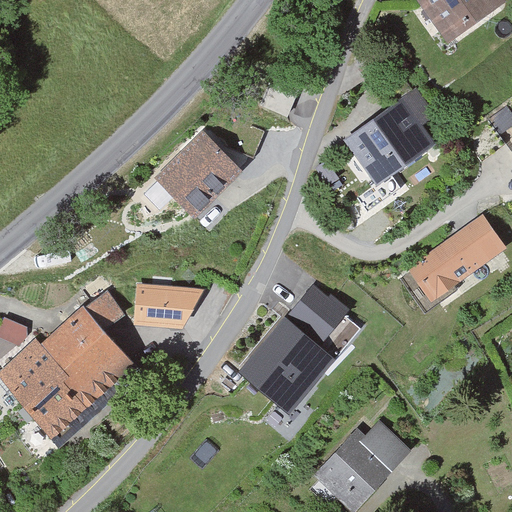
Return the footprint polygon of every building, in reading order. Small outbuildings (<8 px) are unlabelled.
[(420,0),(457,45),(511,0),(510,0),(420,0)] [(347,141),(382,188),(437,148),(422,127),(437,116),(418,89),(347,141)] [(208,132),(154,184),(198,218),(247,172),(208,132)] [(482,220),(410,269),(434,306),(511,252),(482,220)] [(200,285),(135,278),(130,324),(173,329),(200,285)] [(316,289),(288,316),(325,346),(352,315),(316,289)] [(38,341),(3,376),(57,442),(141,366),(88,309),(43,345),(38,341)] [(10,313),(0,327),(0,329),(22,344),(33,329),(10,313)] [(288,316),(242,374),(292,418),(340,358),(325,346),(288,316)] [(2,328),(0,328),(0,358),(14,351),(2,328)] [(357,428),(310,481),(346,511),(366,511),(415,449),(381,424),(367,438),(357,428)]
